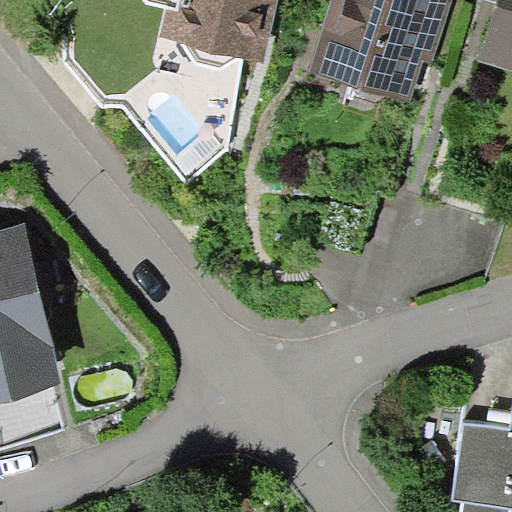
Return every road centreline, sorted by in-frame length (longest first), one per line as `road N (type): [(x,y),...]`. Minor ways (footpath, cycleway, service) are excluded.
road 1 (residential): [(0,105),(254,400)]
road 2 (residential): [(254,400),(0,503)]
road 3 (residential): [(254,400),(511,318)]
road 4 (residential): [(254,400),(335,511)]
